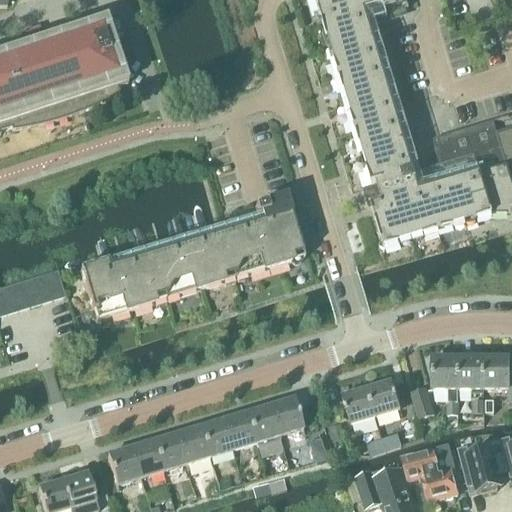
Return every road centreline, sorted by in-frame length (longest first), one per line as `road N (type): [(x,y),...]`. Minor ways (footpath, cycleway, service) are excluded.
road 1 (residential): [(0,457),(361,349)]
road 2 (residential): [(361,349),(285,93)]
road 3 (residential): [(511,324),(453,325),(361,349)]
